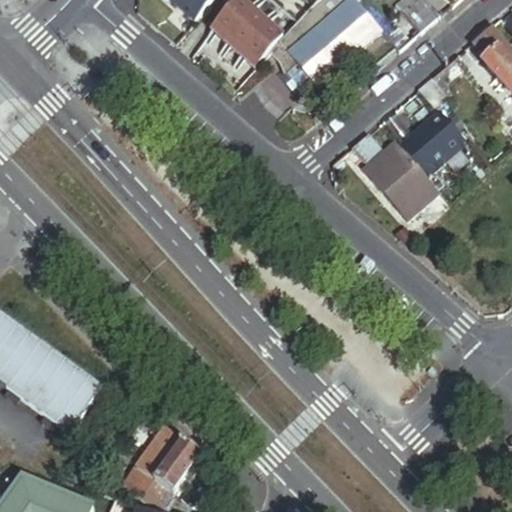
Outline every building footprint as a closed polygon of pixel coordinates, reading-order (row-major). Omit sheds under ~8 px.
[(276,23),(249,0),(246,0),(223,26),(256,55),(272,36),(268,32),(276,23)] [(350,6),(353,3),(350,0),(322,0),(271,60),(282,72),(288,83),(297,94),(307,100),(318,91),(316,90),(318,89),(311,81),(310,81),(307,79),(308,78),(303,72),(302,72),(300,71),(301,70),(294,61),(292,62),(290,59),(294,55),(295,57),(301,52),(300,51),(302,49),(303,50),(308,46),(307,45),(310,42),(311,43),(313,41),(312,40),(314,39),(315,40),(320,35),(319,34),(320,33),(321,34),(327,29),(326,28),(330,24),(331,25),(335,22),(335,21),(338,18),(339,19),(343,15),(343,14),(345,12),(345,13),(351,8),(350,6)] [(421,40),(442,22),(423,0),(411,0),(397,12),(421,40)] [(380,40),(384,37),(354,3),(353,3),(350,6),(351,8),(345,13),(345,12),(343,14),(343,15),(339,19),(338,18),(335,21),(335,22),(331,25),(330,24),(326,28),(327,29),(321,34),(320,33),(319,34),(320,35),(315,40),(314,39),(312,40),(313,41),(311,43),(310,42),(307,45),(308,46),(303,50),(302,49),(300,51),(301,52),(295,57),(294,55),(290,59),(292,62),(294,61),(301,70),(300,71),(302,72),(303,72),(308,78),(307,79),(310,81),(311,81),(318,89),(316,90),(318,91),(319,93),(323,88),(323,87),(328,83),(329,84),(331,82),(330,81),(335,77),(335,78),(338,76),(337,75),(341,72),(341,73),(343,71),(343,70),(347,67),(348,67),(350,66),(349,65),(355,60),(356,61),(360,57),(359,56),(365,52),(365,53),(368,51),(367,49),(371,46),(372,47),(375,45),(374,43),(379,39),(380,40)] [(511,53),(493,31),(473,48),(488,65),(484,68),(511,100),(511,53)] [(420,94),(438,115),(450,104),(433,83),(420,94)] [(440,117),(399,152),(427,184),(468,150),(440,117)] [(351,153),(366,171),(384,157),(368,139),(351,153)] [(408,223),(438,198),(427,184),(399,152),(395,147),(384,157),(366,171),(361,176),(380,198),(384,195),(408,223)] [(384,195),(380,198),(404,226),(408,223),(384,195)] [(70,441),(104,394),(0,319),(0,389),(9,397),(21,405),(45,423),(57,432),(70,441)] [(9,397),(5,402),(17,411),(21,405),(9,397)] [(45,423),(41,428),(53,437),(57,432),(45,423)] [(151,473),(175,440),(165,432),(125,488),(158,511),(161,511),(172,497),(156,485),(160,480),(151,473)] [(203,460),(175,440),(151,473),(160,480),(156,485),(172,497),(175,499),(203,460)] [(84,511),(25,487),(7,511),(84,511)]
